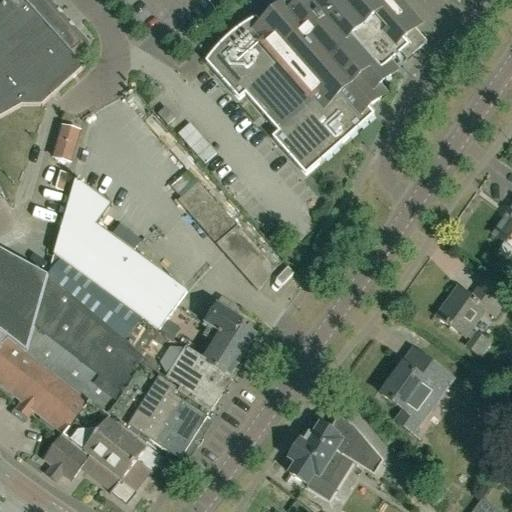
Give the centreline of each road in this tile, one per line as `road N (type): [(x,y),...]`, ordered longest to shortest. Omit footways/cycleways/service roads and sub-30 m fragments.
road 1 (residential): [(196,511),(414,203)]
road 2 (residential): [(478,0),(386,151),(386,182),(414,203)]
road 3 (residential): [(414,203),(511,64)]
road 4 (residential): [(78,100),(101,87),(113,62),(108,29),(82,0)]
